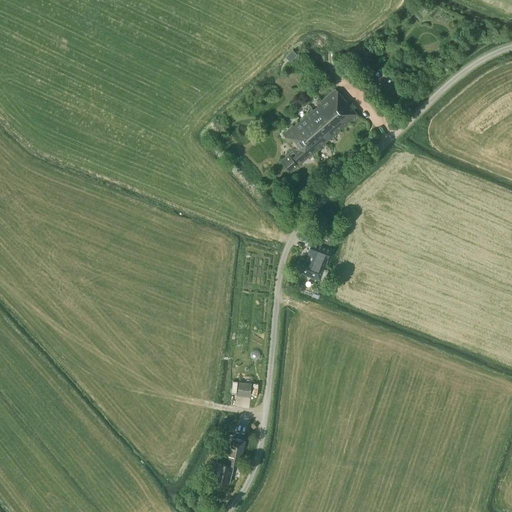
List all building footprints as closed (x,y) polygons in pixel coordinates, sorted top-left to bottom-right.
[(287,56),(292,61),(297,55),(292,51),(287,56)] [(340,131),(345,127),(344,126),(348,122),(350,123),(358,116),(335,89),(317,104),(317,105),(318,106),(314,110),(312,109),(308,112),(308,113),(309,114),(304,118),(302,117),(298,121),(299,123),(295,126),(293,125),(283,134),(295,148),(281,161),(290,172),(308,157),(309,158),(316,152),(315,150),(320,146),(321,148),(326,144),(325,142),(329,138),(331,140),(335,136),(334,134),(339,130),(340,131)] [(337,229),(331,227),(322,224),(318,234),(326,237),(333,240),(337,229)] [(331,246),(333,240),(326,237),(324,243),(331,246)] [(300,272),(315,278),(320,280),(328,259),(326,258),(329,250),(311,244),(308,252),(312,254),(310,261),(301,258),(296,269),(300,270),(300,272)] [(237,393),(250,395),(252,381),(238,380),(237,393)] [(234,438),(227,464),(216,462),(212,478),(229,483),(233,466),(239,467),(245,441),(234,438)]
